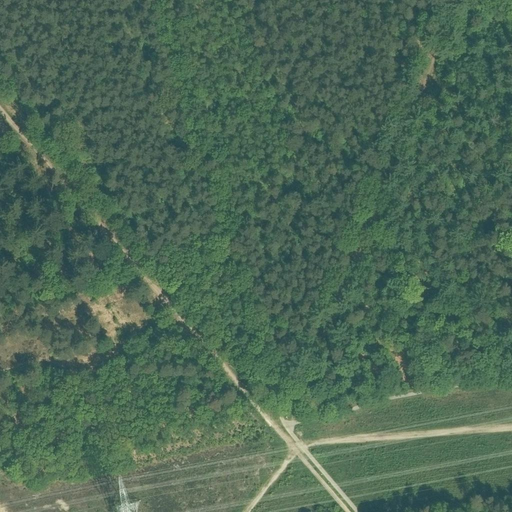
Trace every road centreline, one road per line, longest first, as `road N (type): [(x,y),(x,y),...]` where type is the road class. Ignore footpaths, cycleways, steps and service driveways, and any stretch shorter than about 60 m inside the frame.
road 1 (track): [(282,436),(458,0)]
road 2 (track): [(511,427),(311,443),(246,511)]
road 3 (track): [(346,511),(175,311)]
road 4 (track): [(0,108),(139,269)]
